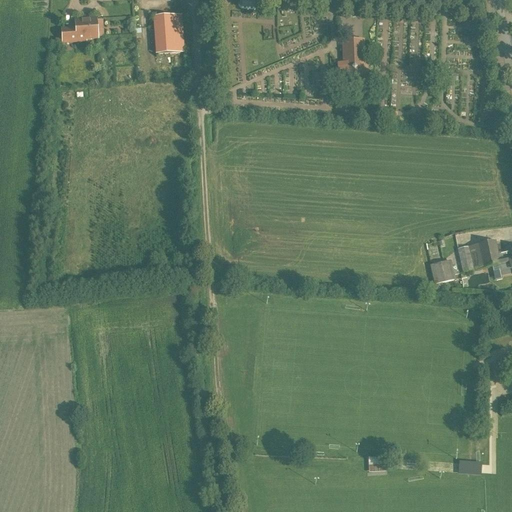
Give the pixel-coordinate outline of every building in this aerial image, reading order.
[(241,0),(241,7),(240,7),(243,11),(244,10),(249,11),(251,12),(251,11),(256,11),(256,12),(258,12),(258,11),(259,11),(259,0),(241,0)] [(185,18),(155,19),(157,57),(187,55),(185,18)] [(75,29),(76,43),(87,42),(87,40),(98,40),(97,20),(75,22),(75,29)] [(62,44),(76,43),(75,29),(61,30),(62,44)] [(363,39),(344,39),(345,61),(338,62),(339,86),(365,84),(363,39)] [(489,246),(460,252),(464,275),(494,268),(489,246)] [(511,254),(498,257),(502,280),(511,277),(511,254)] [(453,262),(432,268),(436,286),(457,280),(453,262)]
